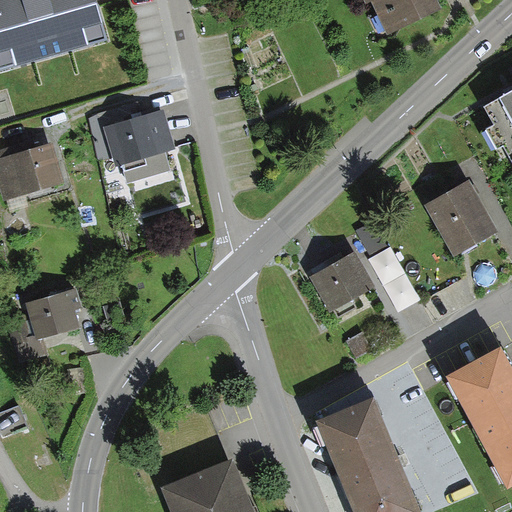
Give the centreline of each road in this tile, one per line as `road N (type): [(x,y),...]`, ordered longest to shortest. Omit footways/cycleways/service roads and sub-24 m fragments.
road 1 (tertiary): [(511,11),(235,272)]
road 2 (tertiary): [(235,272),(128,379),(96,434),(83,511)]
road 3 (residential): [(178,0),(235,272)]
road 4 (residential): [(278,416),(511,291)]
road 5 (residential): [(235,272),(278,416)]
